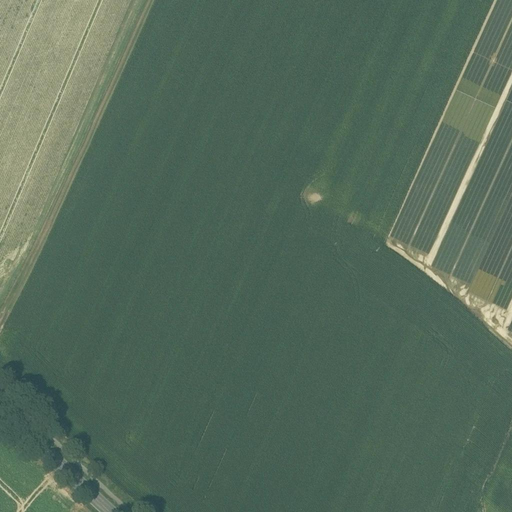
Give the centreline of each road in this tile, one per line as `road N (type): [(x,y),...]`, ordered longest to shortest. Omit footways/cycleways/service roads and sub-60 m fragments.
road 1 (track): [(0,311),(46,231),(146,0)]
road 2 (secondary): [(110,511),(0,405)]
